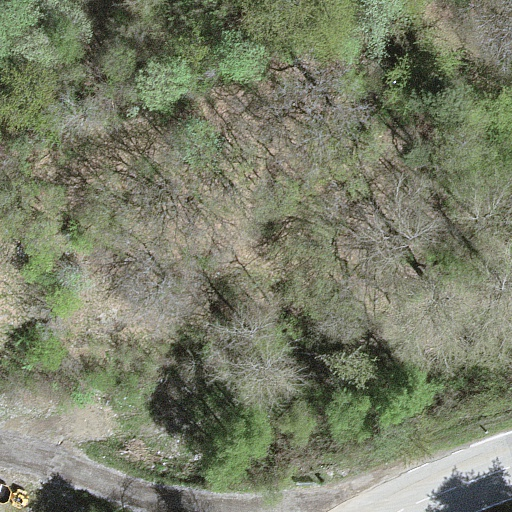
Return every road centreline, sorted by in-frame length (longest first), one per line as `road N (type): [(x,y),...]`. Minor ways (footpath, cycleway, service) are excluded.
road 1 (residential): [(0,444),(113,486),(235,511)]
road 2 (tertiary): [(397,511),(511,466)]
